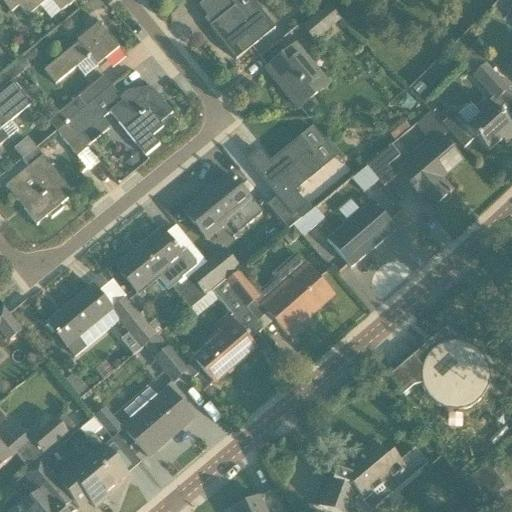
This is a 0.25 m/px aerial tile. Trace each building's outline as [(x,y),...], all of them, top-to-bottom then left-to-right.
[(0,0),(0,2),(11,15),(19,9),(27,19),(42,7),(39,5),(45,0),(52,0),(63,12),(68,8),(68,9),(72,6),(72,5),(77,0),(76,0),(0,0)] [(212,26),(209,29),(235,62),(262,41),(252,29),(265,19),(249,0),(207,0),(198,8),(212,26)] [(328,7),(301,29),(313,44),(340,22),(328,7)] [(78,45),(43,73),(55,87),(89,59),(97,68),(118,50),(97,25),(76,43),(78,45)] [(265,72),(297,111),(329,85),(297,46),(265,72)] [(17,63),(25,73),(31,68),(23,58),(17,63)] [(0,146),(17,132),(10,124),(31,106),(12,84),(23,74),(15,64),(0,75),(0,146)] [(472,78),(495,104),(509,92),(485,66),(472,78)] [(103,79),(57,116),(65,126),(90,106),(111,88),(103,79)] [(108,114),(145,158),(159,147),(152,138),(163,129),(158,124),(169,115),(170,117),(172,116),(158,100),(157,101),(150,92),(152,91),(151,90),(149,91),(148,89),(140,95),(131,97),(128,93),(113,105),(115,108),(108,114)] [(479,117),(467,128),(454,114),(441,126),(463,151),(475,140),(488,154),(501,141),(504,145),(511,138),(511,130),(487,103),(476,113),(479,117)] [(90,106),(65,126),(76,139),(76,138),(100,119),(90,106)] [(48,124),(56,134),(65,126),(57,116),(48,124)] [(387,129),(396,141),(409,130),(401,119),(387,129)] [(65,126),(56,134),(76,159),(87,151),(76,138),(76,139),(65,126)] [(450,193),(439,181),(460,163),(439,138),(397,173),(419,198),(430,210),(450,193)] [(247,163),(259,178),(292,218),(305,208),(294,193),(323,170),(299,141),(268,166),(258,153),(247,163)] [(396,178),(387,168),(399,158),(390,147),(366,168),(383,189),(396,178)] [(5,189),(36,227),(38,226),(36,224),(47,216),(51,221),(63,211),(60,207),(73,197),(35,150),(21,162),(28,170),(5,189)] [(183,214),(207,243),(229,225),(237,235),(261,216),(229,177),(183,214)] [(384,241),(380,236),(391,226),(371,202),(325,241),(350,270),(384,241)] [(313,210),(292,228),(302,239),(323,221),(313,210)] [(181,281),(196,269),(195,264),(185,252),(180,256),(161,233),(115,270),(138,298),(158,282),(167,294),(182,282),(181,281)] [(223,251),(208,264),(223,283),(239,270),(223,251)] [(223,283),(208,264),(173,292),(189,311),(223,283)] [(237,273),(225,283),(246,309),(244,310),(256,325),(267,315),(286,337),(320,307),(317,302),(328,293),(303,264),(260,301),(237,273)] [(246,309),(225,283),(212,294),(231,318),(229,319),(227,317),(213,329),(220,337),(192,361),(213,385),(243,360),(237,353),(262,331),(256,325),(244,310),(246,309)] [(142,323),(137,317),(124,301),(111,312),(93,289),(47,326),(60,341),(75,360),(87,350),(119,324),(128,336),(120,342),(132,358),(141,351),(143,349),(155,340),(151,335),(142,323)] [(0,311),(0,333),(8,344),(21,333),(3,310),(0,311)] [(149,318),(142,323),(151,335),(158,330),(149,318)] [(387,379),(400,395),(402,397),(414,388),(421,386),(422,389),(423,392),(424,395),(426,398),(428,401),(431,403),(433,405),(436,407),(439,409),(442,410),(445,411),(448,412),(451,412),(454,412),(458,412),(461,412),(464,411),(467,410),(470,408),(473,407),(476,405),(478,403),(480,400),(482,398),(484,395),(486,392),(487,389),(488,386),(488,383),(489,380),(489,377),(488,374),(488,371),(487,368),(486,366),(485,363),(484,360),(482,358),(480,355),(478,353),(476,351),(473,349),(471,348),(468,347),(465,346),(463,345),(460,344),(457,344),(454,344),(451,344),(448,344),(445,345),(442,346),(439,347),(437,349),(434,350),(432,352),(426,346),(387,379)] [(188,374),(168,348),(152,361),(172,386),(188,374)] [(92,370),(101,382),(112,373),(103,362),(92,370)] [(63,383),(77,401),(87,392),(73,375),(63,383)] [(175,426),(188,415),(166,390),(121,429),(146,459),(179,430),(175,426)] [(0,470),(11,461),(10,461),(15,456),(26,470),(42,456),(43,457),(68,436),(55,420),(29,441),(30,442),(28,444),(18,432),(0,448),(0,447),(0,470)] [(74,465),(54,481),(54,482),(71,503),(78,511),(88,502),(94,510),(107,500),(104,496),(126,478),(103,450),(112,442),(93,420),(79,431),(87,442),(80,448),(89,459),(77,469),(74,465)] [(342,475),(336,473),(332,482),(329,481),(318,509),(325,511),(351,511),(356,501),(358,499),(363,505),(387,484),(391,487),(421,461),(414,452),(399,465),(392,456),(386,461),(372,444),(362,453),(364,456),(342,475)] [(54,482),(54,481),(45,470),(29,483),(39,496),(22,510),(23,511),(60,511),(71,503),(54,482)] [(280,495),(272,499),(276,508),(284,504),(280,495)] [(231,511),(264,511),(258,499),(231,511)]
